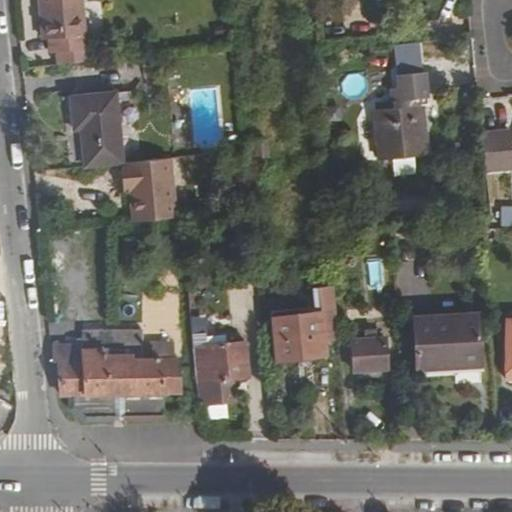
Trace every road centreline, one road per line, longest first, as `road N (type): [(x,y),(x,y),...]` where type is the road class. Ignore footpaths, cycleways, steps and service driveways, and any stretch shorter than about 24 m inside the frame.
road 1 (tertiary): [(34,479),(511,481)]
road 2 (residential): [(34,479),(0,95)]
